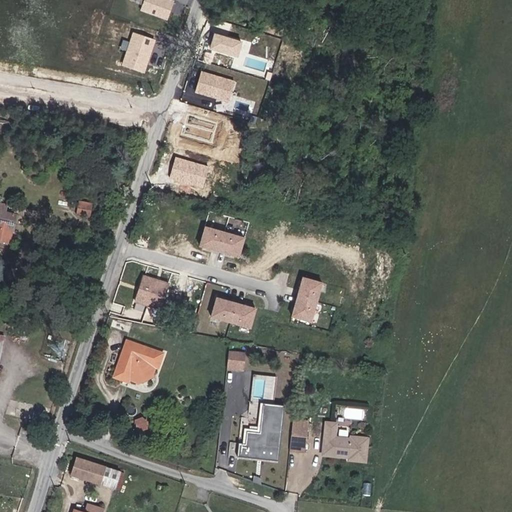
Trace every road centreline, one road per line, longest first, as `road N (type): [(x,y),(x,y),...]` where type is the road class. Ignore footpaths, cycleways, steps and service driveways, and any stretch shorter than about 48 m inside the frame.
road 1 (residential): [(166,105),(60,432)]
road 2 (residential): [(60,432),(282,511)]
road 3 (residential): [(166,105),(0,79)]
